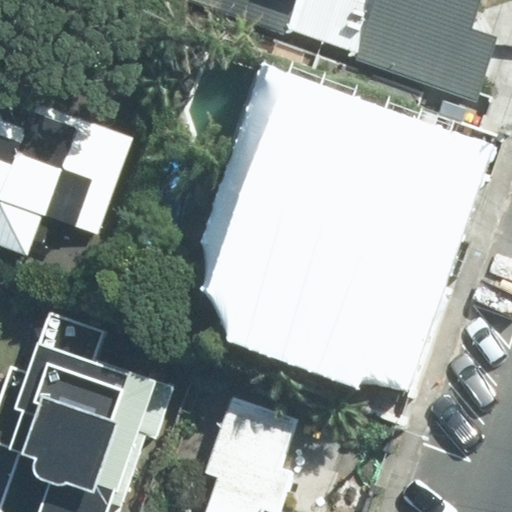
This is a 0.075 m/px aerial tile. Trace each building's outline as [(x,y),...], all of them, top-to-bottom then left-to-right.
[(472,0),(213,0),(444,80),(472,0)] [(454,146),(261,82),(180,328),(373,392),(454,146)] [(133,131),(0,93),(0,224),(6,205),(104,233),(133,131)] [(130,511),(181,364),(59,323),(0,497),(0,511),(130,511)] [(276,511),(309,413),(233,389),(192,511),(276,511)]
